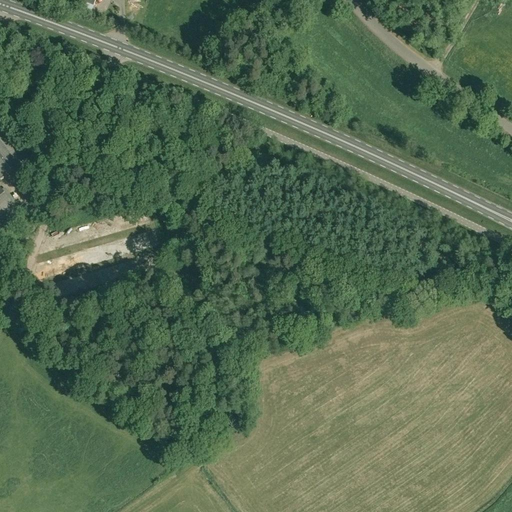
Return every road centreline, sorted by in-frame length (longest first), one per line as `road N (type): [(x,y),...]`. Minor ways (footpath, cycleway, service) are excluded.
road 1 (secondary): [(511,224),(118,47)]
road 2 (unclassified): [(511,129),(374,25),(353,0)]
road 3 (track): [(57,203),(110,65)]
road 4 (secondary): [(118,47),(0,4)]
